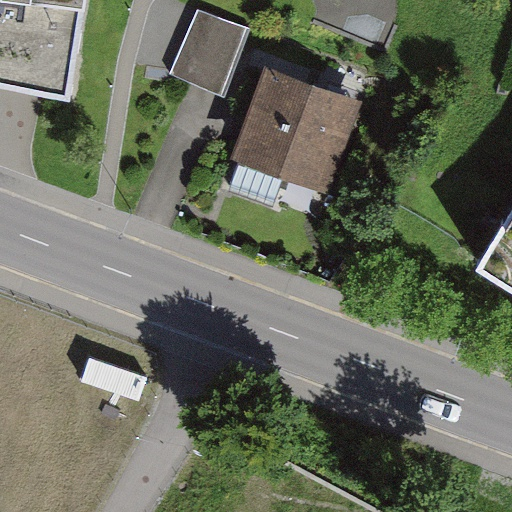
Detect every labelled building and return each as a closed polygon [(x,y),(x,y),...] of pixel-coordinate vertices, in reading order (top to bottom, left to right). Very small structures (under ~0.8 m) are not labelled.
[(0,0),(0,88),(73,104),(88,0),(0,0)] [(251,28),(196,8),(171,76),(226,97),(251,28)] [(367,102),(272,70),(241,162),(336,194),(367,102)] [(511,213),(479,269),(511,288),(511,213)] [(314,511),(304,501),(291,511),(314,511)]
